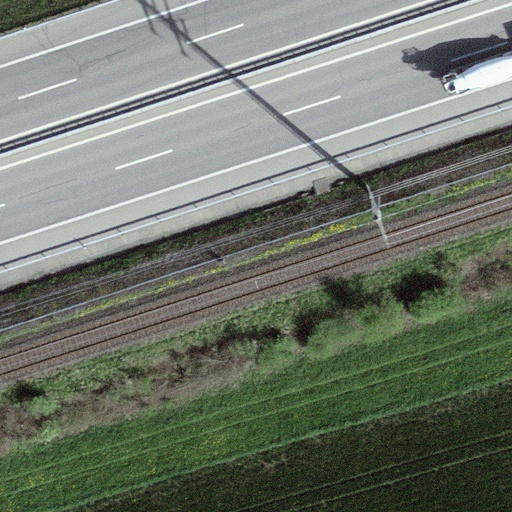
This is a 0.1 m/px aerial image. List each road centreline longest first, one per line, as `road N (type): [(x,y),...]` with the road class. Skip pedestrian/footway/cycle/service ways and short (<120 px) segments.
road 1 (motorway): [(0,205),(511,40)]
road 2 (motorway): [(320,0),(0,105)]
